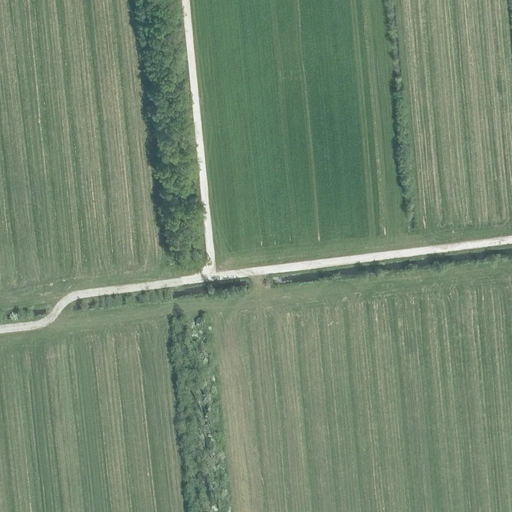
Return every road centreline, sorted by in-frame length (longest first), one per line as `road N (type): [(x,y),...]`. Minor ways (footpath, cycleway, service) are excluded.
road 1 (track): [(511,239),(81,293),(43,322),(0,329)]
road 2 (track): [(185,0),(210,261),(197,279)]
road 3 (track): [(34,325),(253,298),(258,271)]
